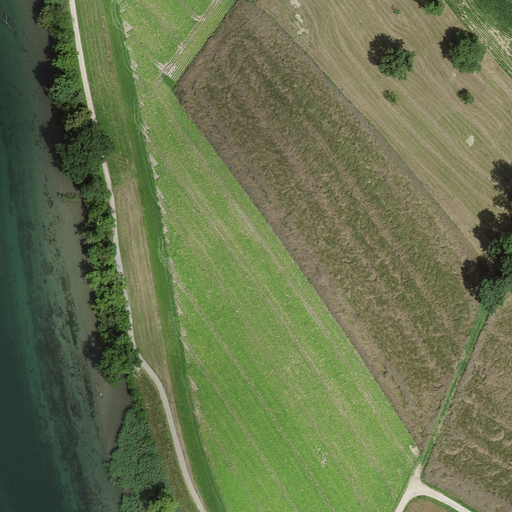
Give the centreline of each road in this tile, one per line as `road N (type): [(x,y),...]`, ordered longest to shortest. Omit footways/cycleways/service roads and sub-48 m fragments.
road 1 (track): [(204,511),(159,384),(136,356),(71,0)]
road 2 (track): [(413,485),(484,315)]
